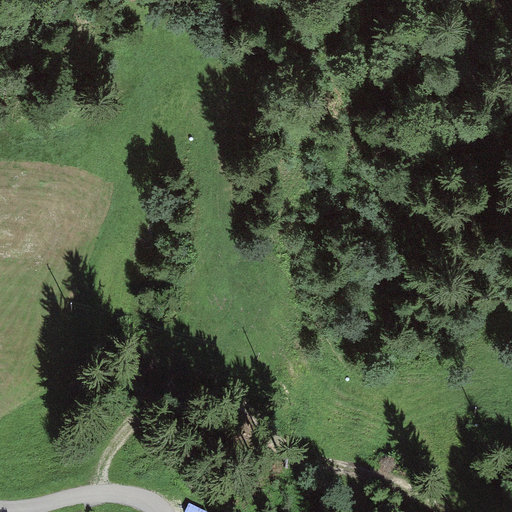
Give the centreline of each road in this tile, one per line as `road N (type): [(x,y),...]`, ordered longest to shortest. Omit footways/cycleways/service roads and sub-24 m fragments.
road 1 (track): [(97,492),(117,443),(137,421),(187,394),(212,395),(243,403),(292,454),(355,469),(453,511)]
road 2 (track): [(0,507),(97,492),(145,500),(162,511)]
